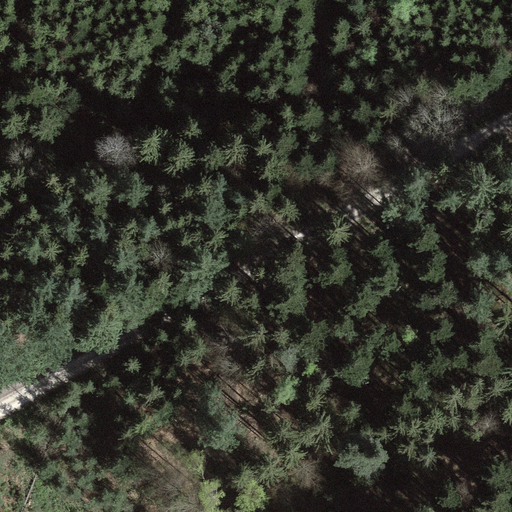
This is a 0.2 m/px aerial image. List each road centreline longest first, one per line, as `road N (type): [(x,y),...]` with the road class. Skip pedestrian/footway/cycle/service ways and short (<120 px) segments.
road 1 (track): [(0,397),(511,109)]
road 2 (track): [(0,160),(320,215)]
